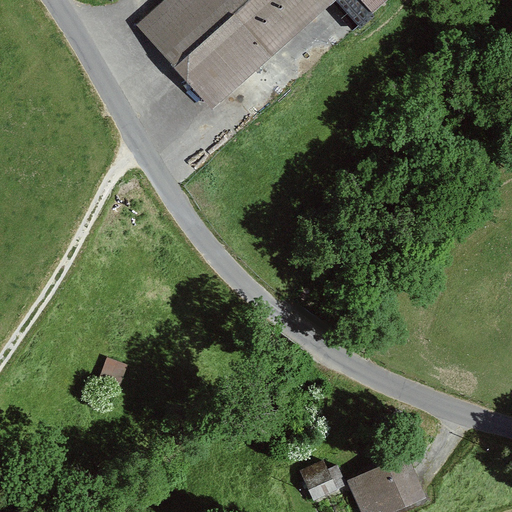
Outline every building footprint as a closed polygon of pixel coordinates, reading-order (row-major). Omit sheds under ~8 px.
[(163,0),(134,25),(210,111),(338,0),(163,0)] [(362,0),(376,15),(393,0),(362,0)] [(127,363),(104,358),(97,389),(119,394),(127,363)] [(413,458),(353,480),(364,511),(399,511),(429,501),(413,458)] [(325,459),(301,469),(314,499),(347,484),(338,463),(329,468),(325,459)]
